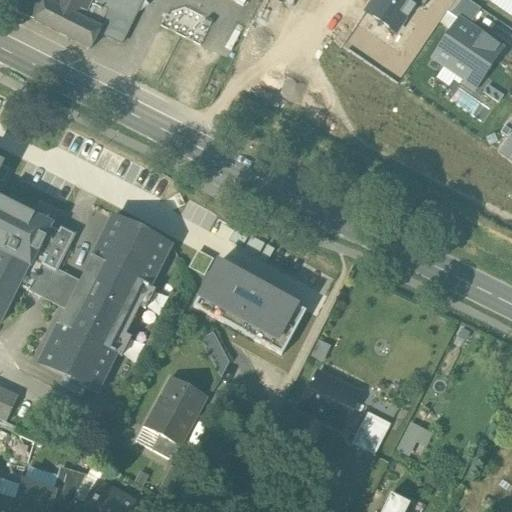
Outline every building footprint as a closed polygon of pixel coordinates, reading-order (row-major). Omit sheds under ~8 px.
[(2,0),(1,4),(20,13),(26,0),(2,0)] [(26,0),(20,13),(91,49),(101,29),(85,21),(94,0),(26,0)] [(143,0),(94,0),(85,21),(101,29),(99,34),(121,45),(143,0)] [(369,0),(362,11),(397,35),(418,4),(422,7),(426,0),(369,0)] [(464,0),(454,0),(446,13),(456,19),(429,60),(475,91),(504,48),(470,25),(480,10),(464,0)] [(47,225),(47,224),(46,223),(35,218),(35,219),(33,217),(0,200),(0,321),(7,307),(10,301),(28,266),(29,267),(50,226),(49,226),(47,225)] [(113,219),(52,338),(52,339),(39,365),(95,393),(115,355),(115,354),(121,357),(129,340),(129,339),(125,336),(124,336),(138,307),(139,307),(144,309),(150,299),(153,291),(148,288),(169,247),(113,219)] [(66,311),(74,294),(75,293),(80,283),(56,271),(71,241),(48,230),(30,267),(28,267),(28,268),(18,287),(66,311)] [(216,262),(194,300),(197,302),(193,309),(280,356),(304,313),(297,309),(298,307),(216,262)] [(199,341),(221,371),(232,363),(211,333),(199,341)] [(318,373),(308,393),(307,394),(300,409),(340,429),(358,394),(318,373)] [(136,443),(146,448),(171,461),(179,448),(179,447),(180,447),(207,398),(170,378),(136,442),(136,443)] [(6,422),(16,401),(16,400),(17,398),(0,389),(0,420),(5,423),(6,422)] [(359,426),(370,399),(358,394),(346,421),(359,426)] [(388,429),(378,424),(365,418),(352,445),(375,456),(388,429)] [(416,442),(427,447),(433,432),(410,422),(398,451),(410,456),(416,442)] [(181,473),(178,471),(177,471),(171,467),(170,468),(155,496),(165,501),(166,502),(167,501),(182,474),(181,473)] [(147,511),(136,506),(136,505),(97,484),(81,511),(147,511)] [(0,511),(13,511),(16,505),(16,504),(16,503),(0,498),(0,511)] [(388,499),(382,511),(402,511),(405,507),(389,499),(388,499)]
